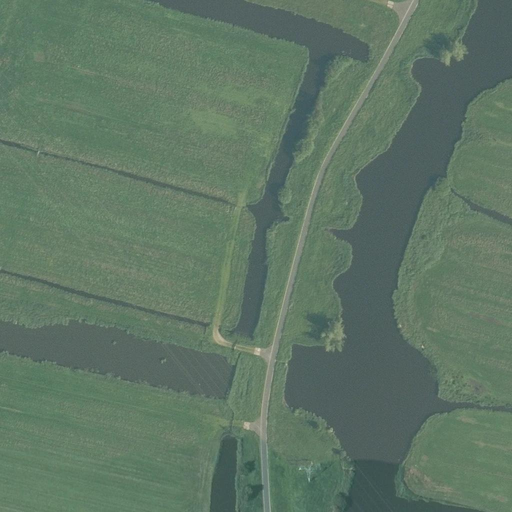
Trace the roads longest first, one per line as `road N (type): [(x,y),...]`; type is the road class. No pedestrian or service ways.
road 1 (track): [(215,340),(0,287)]
road 2 (track): [(243,191),(215,340)]
